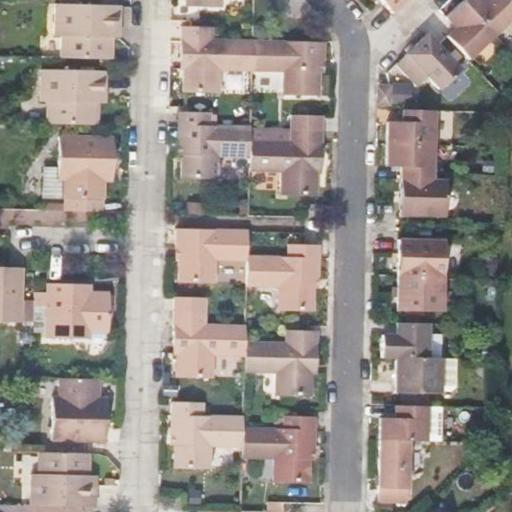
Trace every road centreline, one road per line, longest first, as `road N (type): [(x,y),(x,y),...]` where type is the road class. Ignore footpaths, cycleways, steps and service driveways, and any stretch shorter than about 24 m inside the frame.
road 1 (residential): [(360,68),(344,511)]
road 2 (residential): [(143,246),(136,511)]
road 3 (residential): [(148,0),(143,246)]
